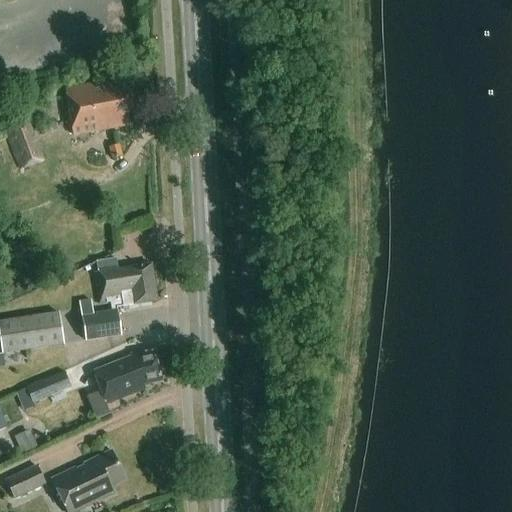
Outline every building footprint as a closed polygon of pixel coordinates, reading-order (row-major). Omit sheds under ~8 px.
[(127,112),(134,111),(130,90),(123,92),(121,80),(66,90),(74,134),(130,124),(127,112)] [(45,162),(30,122),(4,131),(18,170),(22,169),(23,170),(45,162)] [(108,147),(111,159),(121,156),(119,145),(108,147)] [(97,272),(92,273),(96,303),(110,301),(112,312),(93,314),(92,306),(80,308),(85,341),(122,336),(119,308),(154,304),(154,296),(150,267),(113,272),(112,262),(96,264),(97,272)] [(0,321),(0,344),(2,355),(64,346),(59,312),(0,321)] [(131,356),(93,371),(105,404),(144,389),(143,384),(161,378),(154,351),(131,356)] [(34,406),(33,404),(71,388),(64,372),(26,388),(16,393),(25,411),(34,406)] [(31,431),(15,439),(23,456),(39,449),(31,431)] [(109,485),(124,478),(110,450),(84,463),(85,465),(76,470),(75,468),(52,479),(67,511),(74,511),(113,493),(109,485)] [(4,480),(14,500),(46,485),(36,465),(4,480)]
